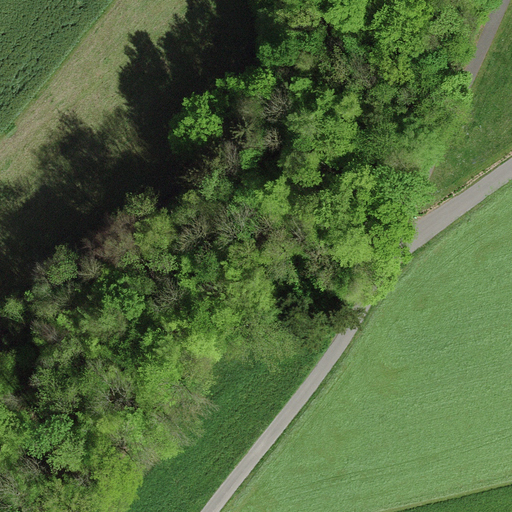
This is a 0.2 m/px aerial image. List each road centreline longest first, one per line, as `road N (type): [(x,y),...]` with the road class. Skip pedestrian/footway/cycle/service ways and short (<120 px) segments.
road 1 (residential): [(378,273),(508,0)]
road 2 (residential): [(216,511),(335,359),(378,273)]
road 3 (residential): [(378,273),(511,169)]
